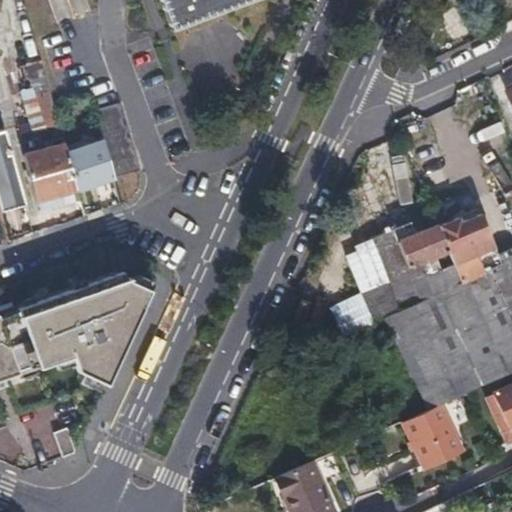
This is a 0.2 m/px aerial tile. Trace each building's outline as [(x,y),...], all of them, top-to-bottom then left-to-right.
[(158,0),(169,29),(249,0),(158,0)] [(50,89),(43,91),(36,93),(46,126),(59,122),(50,89)] [(93,107),(112,176),(138,169),(119,100),(93,107)] [(0,123),(0,209),(23,202),(1,124),(0,123)] [(37,196),(76,185),(67,150),(65,145),(64,139),(25,150),(37,196)] [(67,150),(76,185),(111,175),(101,140),(67,150)] [(431,141),(411,150),(422,173),(442,163),(431,141)] [(448,251),(453,263),(461,281),(374,321),(367,324),(360,327),(391,401),(417,389),(426,410),(437,406),(475,388),(511,369),(511,248),(497,256),(478,208),(437,225),(448,251)] [(448,251),(437,225),(415,234),(409,222),(368,238),(384,279),(360,290),(374,321),(461,281),(453,263),(435,270),(431,259),(440,255),(448,251)] [(343,248),(360,290),(384,279),(368,238),(343,248)] [(435,270),(453,263),(448,251),(440,255),(431,259),(435,270)] [(0,312),(0,386),(2,386),(0,379),(67,356),(73,371),(102,384),(145,290),(120,279),(118,272),(0,312)] [(360,290),(328,305),(341,336),(360,327),(367,324),(374,321),(360,290)] [(511,429),(511,383),(489,395),(494,406),(488,410),(499,432),(511,427),(511,429)] [(489,395),(482,398),(488,410),(494,406),(489,395)] [(459,454),(437,406),(426,410),(399,423),(420,471),(459,454)] [(511,429),(511,427),(499,432),(505,444),(511,440),(511,429)] [(62,428),(49,433),(58,458),(70,454),(71,451),(62,428)] [(288,490),(285,492),(282,493),(290,511),(336,511),(314,459),(281,473),(288,490)] [(275,475),(282,493),(285,492),(288,490),(281,473),(275,475)] [(449,511),(452,511),(448,503),(429,511),(449,511)]
